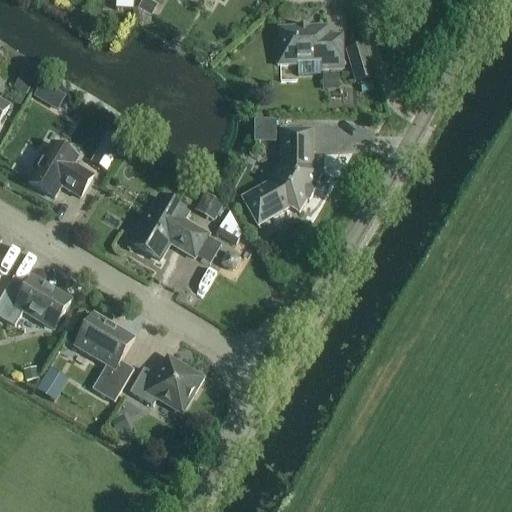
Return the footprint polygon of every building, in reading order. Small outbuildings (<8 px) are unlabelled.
[(146,0),(144,0),(138,11),(152,19),(159,8),(146,0)] [(279,46),(277,46),(277,67),(297,66),(298,78),(320,78),(320,63),(322,63),(323,70),(343,69),(342,37),(328,37),(327,29),(278,30),(279,46)] [(349,53),(357,80),(371,76),(363,48),(349,53)] [(323,93),(340,92),(339,75),(323,75),(323,93)] [(13,91),(26,98),(33,86),(20,78),(13,91)] [(43,84),(34,99),(46,106),(55,92),(43,84)] [(0,123),(9,108),(0,103),(0,123)] [(275,146),(275,124),(253,124),(253,146),(275,146)] [(313,132),(281,132),(280,170),(277,170),(271,179),(273,182),(242,200),(258,228),(290,210),(299,215),(307,202),(309,204),(310,202),(312,199),(314,195),(316,192),(316,190),(314,189),(322,176),(313,171),(313,132)] [(107,174),(119,153),(102,143),(89,164),(107,174)] [(33,173),(35,174),(28,185),(54,200),(61,189),(80,200),(93,178),(74,167),(77,161),(52,146),(42,161),(41,160),(36,161),(32,169),(33,173)] [(223,206),(204,196),(199,207),(218,217),(223,206)] [(187,216),(159,199),(131,246),(160,262),(170,245),(195,260),(196,258),(210,267),(222,248),(207,239),(208,238),(183,223),(187,216)] [(230,213),(216,235),(238,248),(244,238),(230,213)] [(228,255),(221,268),(235,276),(242,262),(228,255)] [(71,303),(32,280),(21,300),(6,292),(0,301),(0,320),(14,329),(23,313),(54,331),(71,303)] [(94,316),(74,349),(106,368),(92,392),(114,405),(134,372),(120,364),(134,340),(94,316)] [(157,379),(144,371),(129,395),(152,409),(157,400),(181,414),(192,396),(194,397),(204,380),(188,370),(186,372),(168,362),(157,379)] [(39,382),(36,369),(23,372),(25,385),(39,382)] [(42,384),(36,394),(55,405),(60,395),(42,384)] [(122,417),(110,424),(117,437),(129,430),(122,417)] [(94,430),(81,435),(87,449),(100,443),(94,430)]
